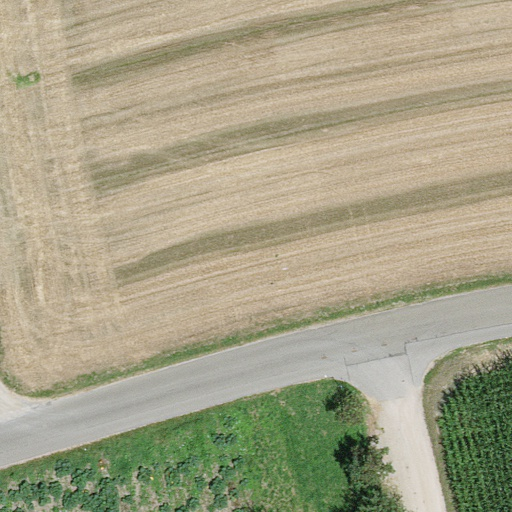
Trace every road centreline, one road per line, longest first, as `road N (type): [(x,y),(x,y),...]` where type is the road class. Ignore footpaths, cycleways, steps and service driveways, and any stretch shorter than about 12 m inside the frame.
road 1 (tertiary): [(0,443),(382,333),(511,310)]
road 2 (track): [(382,333),(427,511)]
